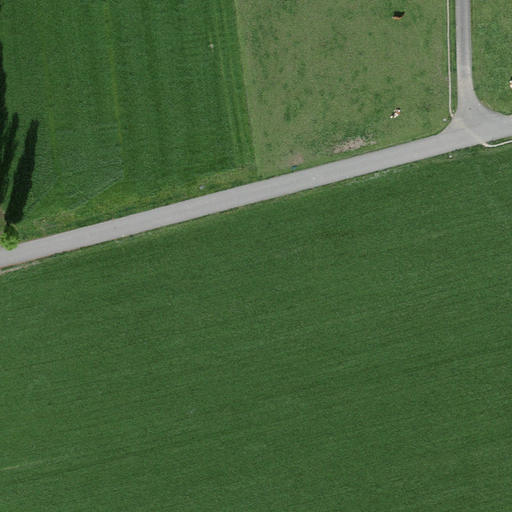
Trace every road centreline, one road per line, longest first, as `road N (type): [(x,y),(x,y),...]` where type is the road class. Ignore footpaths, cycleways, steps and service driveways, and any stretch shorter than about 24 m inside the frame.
road 1 (residential): [(0,258),(467,135)]
road 2 (unclassified): [(463,0),(467,135)]
